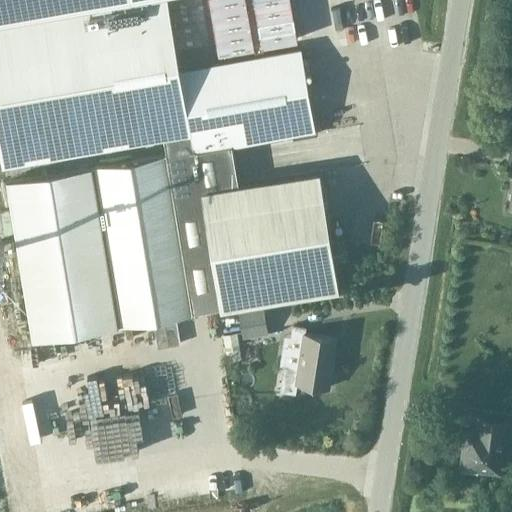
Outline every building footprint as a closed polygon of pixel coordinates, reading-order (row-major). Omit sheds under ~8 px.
[(299,47),(180,68),(167,0),(129,0),(0,22),(0,151),(2,165),(164,136),(167,153),(7,180),(33,339),(193,313),(192,310),(220,306),(220,308),(337,290),(319,171),(237,183),(231,143),(313,128),(299,47)] [(0,0),(0,18),(103,1),(103,5),(130,0),(0,0)] [(254,47),(245,0),(209,0),(218,53),(254,47)] [(253,0),(261,45),(297,39),(290,0),(253,0)] [(367,257),(376,219),(359,215),(349,253),(367,257)] [(244,336),(268,332),(263,305),(240,309),(244,336)] [(329,387),(337,338),(304,333),(305,327),(293,325),(291,337),(302,338),(298,366),(285,364),(281,390),(295,392),(296,382),(329,387)] [(224,336),(228,362),(242,360),(238,334),(224,336)] [(122,401),(123,419),(160,418),(159,399),(122,401)] [(500,472),(506,422),(479,418),(477,431),(465,430),(460,468),(500,472)]
